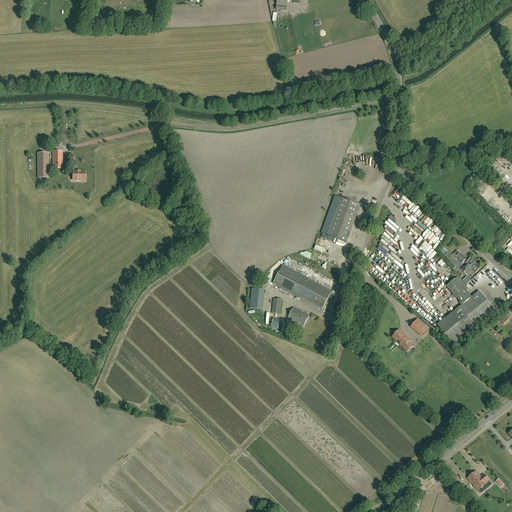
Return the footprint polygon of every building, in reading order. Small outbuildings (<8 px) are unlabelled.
[(276,0),(276,9),(286,10),(286,0),(276,0)] [(90,15),(87,26),(96,29),(99,17),(90,15)] [(52,169),(63,169),(62,152),(52,152),(52,169)] [(48,179),(48,153),(37,153),(38,179),(48,179)] [(75,172),(73,172),(73,180),(76,180),(77,181),(80,181),(80,180),(85,180),(85,178),(85,177),(85,175),(85,172),(81,172),(75,172)] [(347,243),(360,205),(335,196),(321,234),(347,243)] [(503,211),(506,208),(501,202),(497,205),(503,211)] [(412,252),(411,254),(418,261),(420,259),(412,252)] [(460,253),(456,258),(462,264),(466,259),(460,253)] [(466,275),(472,269),(473,270),(474,268),(477,271),(481,268),(471,259),(466,263),(467,264),(462,270),(466,275)] [(332,291),(283,266),(273,284),(322,310),(332,291)] [(452,269),(450,268),(449,269),(446,268),(444,274),(450,276),(452,269)] [(463,281),(467,285),(471,281),(467,276),(463,281)] [(429,280),(430,282),(433,286),(437,283),(433,277),(429,280)] [(459,277),(447,287),(453,295),(452,296),(455,299),(456,298),(466,291),(468,289),(464,285),(462,282),(459,277)] [(434,296),(427,287),(428,286),(424,282),(418,287),(423,293),(427,297),(429,295),(431,298),(434,296)] [(250,309),(263,311),(265,290),(252,289),(250,309)] [(462,306),(438,325),(453,345),(495,311),(479,292),(472,298),(462,306)] [(281,314),(282,300),(273,299),(271,314),(281,314)] [(303,328),(307,320),(309,316),(294,308),(286,323),(289,324),(291,321),(303,328)] [(426,323),(433,320),(432,318),(437,315),(436,312),(423,318),(426,323)] [(279,324),(281,321),(269,316),(266,324),(282,331),(284,326),(279,324)] [(438,321),(432,325),(434,327),(443,321),(440,316),(436,319),(438,321)] [(506,316),(500,321),(504,326),(510,321),(506,316)] [(399,332),(394,337),(398,341),(400,339),(403,342),(401,344),(408,351),(412,347),(409,343),(410,342),(401,332),(399,333),(399,332)] [(452,471),(447,475),(456,485),(460,481),(452,471)] [(470,477),(467,479),(478,492),(481,489),(483,492),(489,486),(487,484),(490,482),(484,475),(481,478),(476,472),(473,474),(470,477)]
